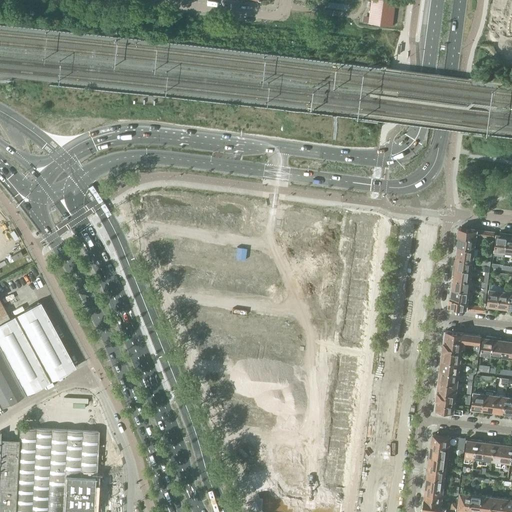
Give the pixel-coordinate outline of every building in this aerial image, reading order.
[(368,22),(368,23),(392,26),(395,2),(395,0),(371,0),(369,16),(368,22)] [(237,231),(237,234),(241,322),(242,325),(243,328),(245,331),(247,333),(250,336),(253,337),(256,338),(259,339),(319,344),(322,344),(325,343),(328,342),(331,341),(334,338),(336,336),(338,333),(364,276),(374,255),(375,252),(375,248),(375,244),(374,240),(372,237),(370,234),(367,231),(363,229),(360,228),(259,215),(255,215),(251,216),(248,217),(245,219),(242,221),(240,224),(238,227),(237,231)] [(458,236),(459,236),(475,238),(476,238),(476,235),(490,237),(491,232),(491,231),(476,229),(476,230),(459,227),(458,236)] [(494,250),(505,251),(507,234),(500,233),(500,235),(496,234),(494,250)] [(457,239),(456,246),(474,248),(475,238),(459,236),(459,239),(457,239)] [(457,253),(457,257),(476,259),(478,249),(474,248),(456,246),(455,253),(457,253)] [(11,256),(13,261),(22,256),(20,251),(11,256)] [(454,260),(453,267),(471,269),(472,263),(476,263),(476,259),(457,257),(456,260),(454,260)] [(455,275),(454,278),(469,280),(471,269),(453,267),(453,274),(455,275)] [(452,281),(451,288),(468,290),(469,280),(454,278),(454,281),(452,281)] [(490,307),(498,308),(501,287),(501,286),(489,284),(487,305),(490,305),(490,307)] [(505,307),(508,308),(511,288),(501,287),(498,308),(505,309),(505,307)] [(452,296),(451,299),(467,301),(468,290),(451,288),(450,295),(452,296)] [(468,301),(467,301),(451,299),(449,298),(448,307),(481,311),(481,306),(467,305),(468,301)] [(0,300),(0,345),(25,393),(74,366),(74,365),(40,303),(10,319),(0,300)] [(445,331),(444,339),(463,341),(464,333),(445,331)] [(481,335),(464,333),(463,341),(475,343),(474,348),(479,348),(481,335)] [(481,353),(492,354),(494,337),(486,336),(486,338),(483,337),(481,353)] [(492,354),(502,356),(504,340),(501,340),(501,338),(494,337),(492,354)] [(443,350),(445,350),(461,352),(463,341),(444,339),(446,340),(446,342),(444,342),(443,350)] [(502,356),(511,356),(511,339),(507,339),(507,341),(504,340),(502,356)] [(0,345),(0,406),(25,393),(0,345)] [(441,360),(443,361),(460,363),(461,352),(445,350),(444,353),(442,353),(441,360)] [(214,361),(213,362),(212,363),(212,364),(211,365),(211,366),(211,367),(212,369),(221,391),(225,403),(226,405),(268,511),(340,511),(356,394),(356,393),(356,392),(355,391),(355,390),(354,389),(353,389),(352,388),(351,388),(348,387),(222,361),(218,360),(217,360),(215,360),(214,361)] [(441,363),(440,370),(459,373),(460,363),(443,361),(443,364),(441,363)] [(469,374),(473,375),(476,372),(477,366),(472,370),(468,374),(469,374)] [(441,378),(440,381),(457,383),(459,373),(440,370),(439,378),(441,378)] [(439,389),(439,392),(456,394),(457,383),(440,381),(439,381),(438,388),(439,389)] [(484,394),(482,411),(489,412),(489,410),(493,410),(495,395),(495,390),(484,389),(484,394)] [(438,399),(438,402),(454,404),(456,394),(439,392),(437,391),(436,399),(438,399)] [(473,392),(471,408),(475,408),(474,410),(482,411),(484,394),(473,392)] [(495,413),(503,414),(505,396),(495,395),(493,410),(496,411),(495,413)] [(510,413),(511,412),(511,397),(505,396),(503,414),(510,415),(510,413)] [(454,404),(438,402),(436,402),(435,410),(462,413),(462,409),(454,408),(454,404)] [(0,438),(0,511),(93,511),(94,501),(95,484),(96,477),(97,453),(98,436),(98,432),(98,431),(33,428),(32,428),(25,428),(24,427),(20,427),(19,439),(0,438)] [(432,441),(431,445),(448,447),(450,436),(433,434),(433,435),(432,436),(431,440),(432,441)] [(469,456),(475,457),(477,439),(471,439),(471,440),(467,439),(464,461),(469,462),(469,456)] [(478,463),(482,464),(485,442),(482,441),(481,440),(477,439),(475,457),(479,457),(478,463)] [(487,459),(492,459),(494,442),(489,441),(489,442),(485,442),(482,464),(487,464),(487,459)] [(500,470),(500,466),(503,444),(500,444),(499,442),(494,442),(492,459),(497,460),(496,470),(499,471),(500,471),(500,470)] [(505,461),(510,461),(511,445),(511,444),(507,443),(506,444),(503,444),(500,466),(504,466),(505,461)] [(430,455),(430,456),(447,458),(448,447),(431,445),(431,449),(430,450),(429,454),(430,455)] [(429,462),(429,467),(445,469),(447,458),(430,456),(430,457),(429,457),(428,461),(429,462)] [(427,476),(427,477),(444,479),(445,469),(429,467),(428,471),(427,471),(426,475),(427,476)] [(426,484),(426,488),(443,490),(444,479),(427,477),(427,478),(426,479),(425,483),(426,484)] [(424,498),(441,501),(443,490),(426,488),(425,492),(424,493),(424,497),(424,498)] [(469,510),(471,493),(464,492),(465,489),(461,488),(458,508),(463,509),(464,510),(468,510),(469,510)] [(475,510),(480,511),(482,495),(471,493),(469,510),(470,510),(470,511),(474,511),(475,510)] [(500,511),(503,497),(503,495),(499,494),(499,497),(492,496),(490,511),(500,511)] [(490,511),(492,496),(482,495),(480,511),(484,511),(490,511)] [(511,511),(511,508),(511,498),(503,497),(500,511),(511,511)] [(441,501),(424,498),(424,499),(423,500),(423,504),(424,505),(423,510),(441,511),(445,511),(446,508),(440,507),(441,501)]
